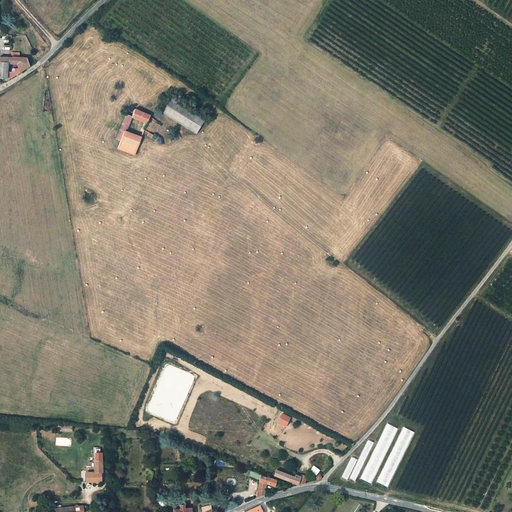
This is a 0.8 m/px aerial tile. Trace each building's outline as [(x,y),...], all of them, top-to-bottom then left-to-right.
[(6,73),(7,62),(7,56),(0,55),(0,77),(5,78),(4,81),(7,80),(17,73),(6,73)] [(11,57),(7,56),(7,62),(17,63),(19,72),(28,66),(27,58),(20,57),(11,57)] [(197,134),(205,121),(172,100),(163,113),(197,134)] [(136,110),(133,117),(133,118),(148,124),(151,117),(151,116),(136,110)] [(126,116),(124,122),(130,125),(133,118),(133,117),(127,115),(126,116)] [(118,149),(135,155),(141,139),(127,133),(130,125),(124,122),(117,140),(121,141),(118,149)] [(282,412),(278,423),(287,427),(291,416),(282,412)] [(361,478),(372,483),(397,428),(386,423),(361,478)] [(402,426),(378,482),(389,487),(413,430),(402,426)] [(356,481),(373,442),(367,439),(350,478),(356,481)] [(299,444),(296,451),(304,453),(306,446),(299,444)] [(348,480),(358,459),(352,456),(342,477),(348,480)] [(101,458),(92,458),(93,472),(85,472),(84,481),(93,481),(93,480),(99,480),(99,472),(101,472),(101,458)] [(292,470),(278,464),(274,475),(298,485),(303,483),(301,476),(295,474),(295,475),(290,474),(292,470)] [(261,494),(263,494),(265,483),(262,482),(263,476),(261,476),(261,475),(248,470),(247,477),(257,481),(257,490),(256,493),(256,497),(261,494)] [(273,479),(263,476),(262,482),(265,483),(271,484),(276,487),(278,481),(273,479)] [(224,503),(228,510),(237,505),(233,499),(229,501),(224,503)] [(356,511),(362,505),(358,502),(351,511),(356,511)] [(73,506),(50,509),(50,510),(50,511),(81,511),(81,505),(80,505),(80,503),(77,504),(77,506),(76,506),(75,506),(75,505),(73,505),(73,506)] [(178,505),(171,506),(171,511),(189,511),(189,507),(183,508),(182,505),(181,505),(181,504),(181,503),(177,504),(178,505)]
